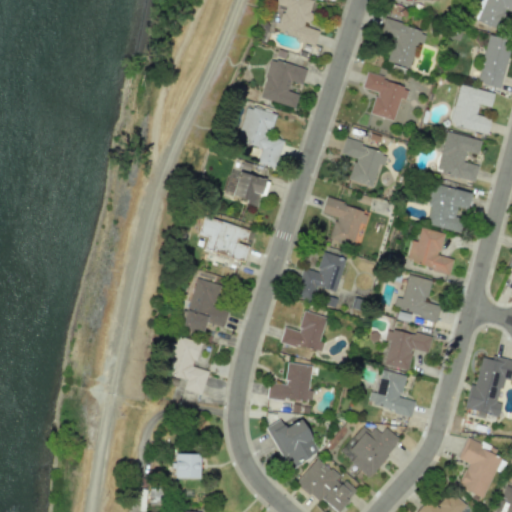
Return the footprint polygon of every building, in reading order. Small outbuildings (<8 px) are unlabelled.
[(312,0),(276,0),(275,4),(282,6),(274,32),(314,43),(317,30),(305,27),(312,0)] [(511,12),(511,0),(482,0),(475,20),(497,29),(505,10),(511,12)] [(380,34),(392,36),(385,62),(409,67),(415,42),(422,43),(425,30),(383,20),(380,34)] [(500,87),(509,39),(486,35),(476,83),(500,87)] [(294,107),(297,94),(286,91),(289,81),(301,84),(305,68),(269,58),(258,97),(294,107)] [(392,120),(398,97),(404,99),(407,86),(365,74),(361,87),(375,91),(368,113),(392,120)] [(486,133),(489,118),(475,115),(477,104),(489,106),(492,92),(457,85),(448,125),(486,133)] [(235,141),(259,147),(255,162),(274,167),(281,140),(268,136),(274,113),(245,106),(235,141)] [(473,181),(477,165),(462,162),(464,152),(477,154),(480,139),(443,131),(435,173),(473,181)] [(346,179),(370,186),(377,163),(383,165),(386,152),(343,140),(339,153),(353,157),(346,179)] [(230,198),(256,204),(258,196),(264,197),(268,179),(236,172),(230,198)] [(469,192),(433,184),(424,224),(458,232),(461,218),(453,217),(455,207),(466,209),(469,192)] [(357,222),(364,224),(367,210),(324,199),(320,212),(334,216),(328,239),(351,245),(357,222)] [(196,234),(205,237),(202,249),(243,260),(247,245),(243,244),(247,229),(201,216),(196,234)] [(442,233),(419,227),(416,241),(409,240),(404,262),(448,273),(451,258),(437,255),(442,233)] [(511,271),(511,246),(503,269),(511,271)] [(314,286),(334,292),(343,258),(321,251),(315,272),(301,268),(294,296),(310,300),(314,286)] [(439,306),(424,302),(430,280),(406,273),(396,310),(434,320),(439,306)] [(222,327),(227,310),(213,307),(219,284),(193,278),(181,326),(201,332),(204,322),(222,327)] [(325,317),(302,310),(296,331),(283,327),(279,341),(319,353),(322,342),(318,340),(325,317)] [(406,370),(411,349),(426,352),(430,338),(387,327),(383,340),(387,341),(382,364),(406,370)] [(200,394),(206,370),(193,367),(200,342),(176,335),(174,343),(170,342),(161,373),(185,379),(182,389),(200,394)] [(463,408),(476,411),(476,414),(496,418),(500,402),(496,402),(502,377),(509,379),(511,365),(511,359),(490,355),(489,359),(479,356),(473,385),(468,384),(463,408)] [(310,365),(285,362),(283,384),(267,382),(265,397),(310,402),(311,390),(307,390),(310,365)] [(404,375),(380,369),(374,393),(369,392),(366,405),(409,415),(413,400),(399,397),(404,375)] [(317,451),(299,419),(283,428),(278,419),(264,426),(287,468),(317,451)] [(398,439),(383,428),(377,435),(364,425),(346,449),(354,455),(348,462),(368,477),(398,439)] [(480,498),(493,470),(499,472),(504,460),(489,453),(491,448),(466,437),(456,459),(466,463),(455,487),(480,498)] [(198,454),(173,453),(172,478),(198,478),(198,454)] [(332,511),(335,511),(354,489),(340,478),(315,458),(295,482),(332,511)] [(511,511),(511,488),(505,486),(495,511),(511,511)] [(464,504),(447,490),(435,506),(425,498),(414,511),(460,511),(459,511),(464,504)]
